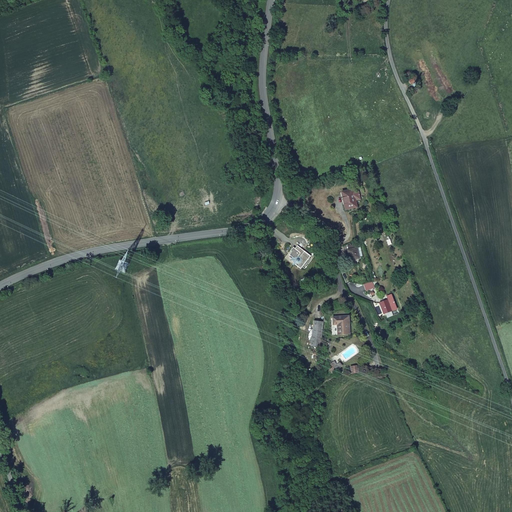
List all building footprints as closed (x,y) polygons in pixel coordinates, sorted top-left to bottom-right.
[(378,104),(388,103),(384,78),(374,79),(378,104)] [(359,208),(354,189),(342,192),(346,211),(359,208)] [(295,253),(293,255),(298,260),(300,258),(304,261),(301,263),(300,262),(297,265),(303,270),(314,257),(307,251),(304,254),(297,248),(294,252),(295,253)] [(361,259),(359,249),(350,251),(352,261),(361,259)] [(385,303),(389,312),(390,311),(396,309),(401,307),(397,297),(392,299),(385,302),(385,303)] [(341,333),(351,332),(350,323),(348,323),(347,315),(335,316),(335,323),(340,323),(341,333)] [(315,321),(314,346),(324,347),(326,322),(315,321)]
